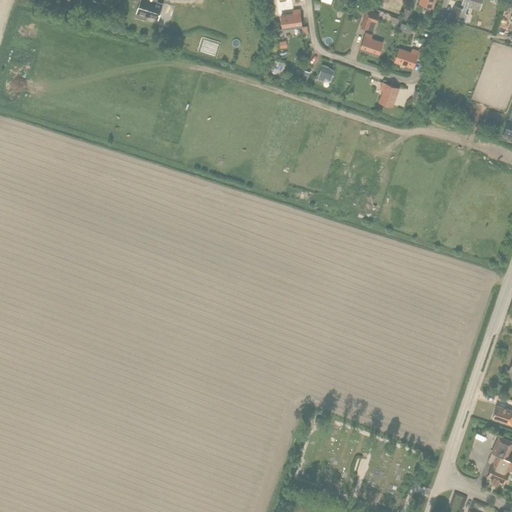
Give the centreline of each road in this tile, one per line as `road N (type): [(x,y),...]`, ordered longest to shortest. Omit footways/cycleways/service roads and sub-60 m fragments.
road 1 (residential): [(307,0),(315,49),(405,82),(418,73),(446,0)]
road 2 (unclassified): [(438,476),(511,270)]
